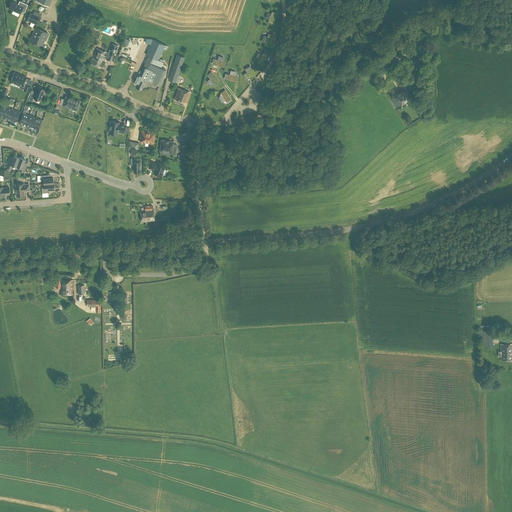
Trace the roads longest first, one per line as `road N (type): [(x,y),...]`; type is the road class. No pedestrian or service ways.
road 1 (tertiary): [(0,258),(355,228),(454,194),(511,158)]
road 2 (unclassified): [(220,123),(286,107),(423,16),(511,18)]
road 3 (track): [(204,242),(188,121)]
